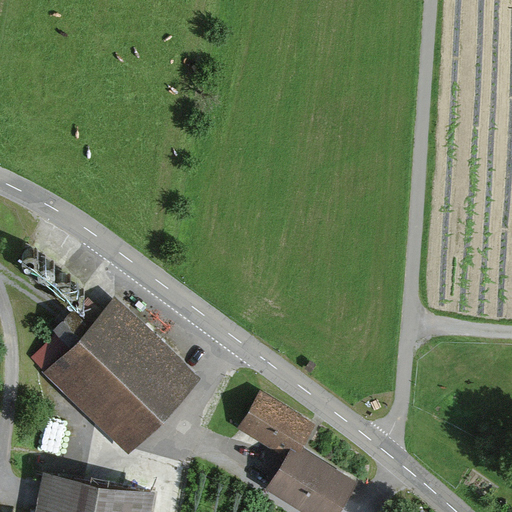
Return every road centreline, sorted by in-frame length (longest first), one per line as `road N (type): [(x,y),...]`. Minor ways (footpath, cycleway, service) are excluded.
road 1 (tertiary): [(0,181),(98,237),(381,445),(451,511)]
road 2 (track): [(408,327),(432,0)]
road 3 (track): [(381,445),(397,406),(408,327)]
